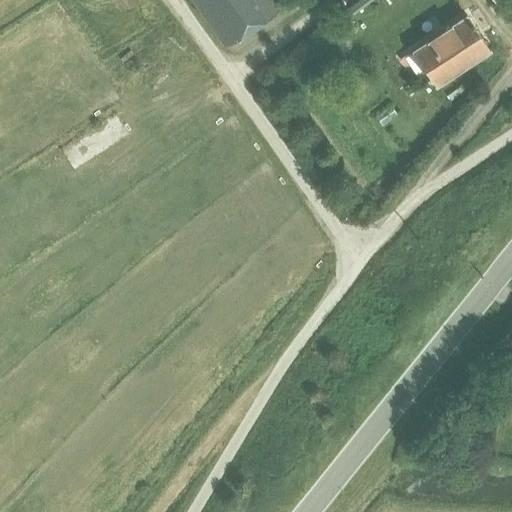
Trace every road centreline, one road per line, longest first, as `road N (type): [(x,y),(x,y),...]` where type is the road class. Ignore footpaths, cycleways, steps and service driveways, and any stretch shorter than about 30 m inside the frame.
road 1 (secondary): [(305,511),(511,256)]
road 2 (unclassified): [(362,254),(176,0)]
road 3 (unclassified): [(196,511),(277,371),(362,254)]
road 4 (unclassified): [(426,190),(511,72)]
